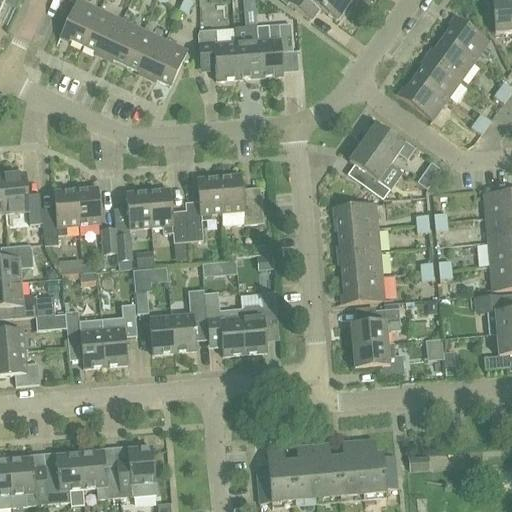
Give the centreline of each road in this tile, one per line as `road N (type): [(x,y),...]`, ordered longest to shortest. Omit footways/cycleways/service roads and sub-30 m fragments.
road 1 (residential): [(293,125),(131,136),(0,82)]
road 2 (residential): [(310,381),(293,125)]
road 3 (residential): [(310,381),(330,404),(511,388)]
road 4 (residential): [(0,405),(208,390)]
road 5 (residential): [(477,161),(411,131),(351,80)]
road 6 (residential): [(222,511),(208,390)]
